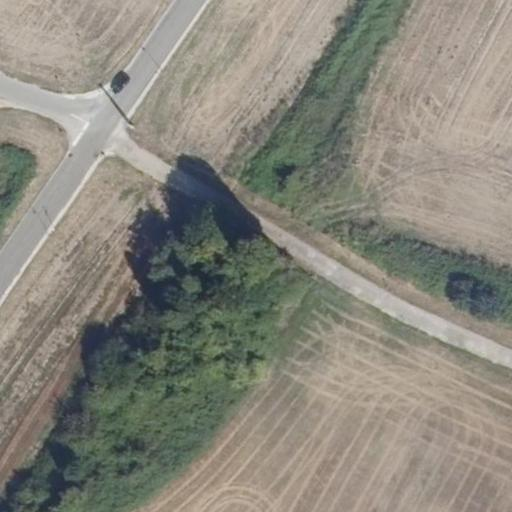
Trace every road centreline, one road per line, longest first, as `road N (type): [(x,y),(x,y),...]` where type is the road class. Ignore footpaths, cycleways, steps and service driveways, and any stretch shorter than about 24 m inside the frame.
road 1 (track): [(511,360),(327,281),(99,130)]
road 2 (unclassified): [(0,279),(99,130)]
road 3 (unclassified): [(99,130),(190,0)]
